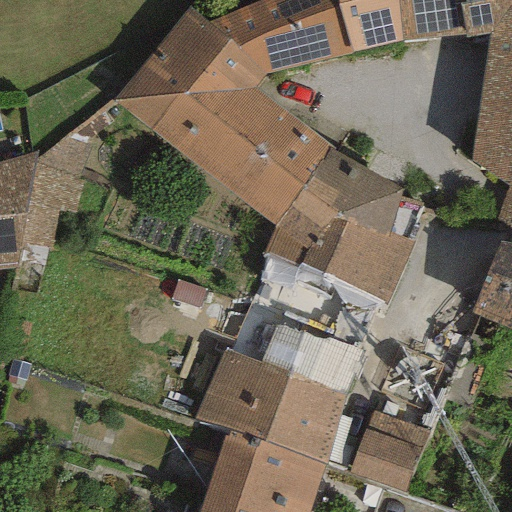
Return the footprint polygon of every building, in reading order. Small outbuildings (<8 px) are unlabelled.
[(335,0),(258,0),(203,23),(266,72),(352,53),(335,0)] [(335,0),(352,53),(401,40),(463,33),(458,3),(465,2),(464,0),(335,0)] [(511,0),(464,0),(465,2),(458,3),(463,33),(464,38),(488,34),(468,162),(511,189),(511,0)] [(203,23),(184,9),(112,103),(271,226),(330,150),(252,90),(266,72),(203,23)] [(87,148),(62,139),(35,157),(20,244),(49,249),(54,214),(73,217),(78,184),(87,148)] [(401,192),(330,150),(271,226),(260,254),(268,258),(381,304),(386,306),(410,242),(405,240),(420,207),(398,199),(401,192)] [(0,270),(13,269),(20,244),(35,157),(35,152),(0,161),(0,270)] [(511,244),(497,240),(468,313),(511,330),(511,244)] [(268,258),(228,352),(341,397),(381,304),(268,258)] [(228,352),(223,350),(194,420),(224,432),(324,464),(341,397),(228,352)] [(427,433),(373,410),(346,475),(400,498),(427,433)] [(307,511),(324,464),(224,432),(202,498),(244,511),(307,511)] [(244,511),(202,498),(197,511),(244,511)]
